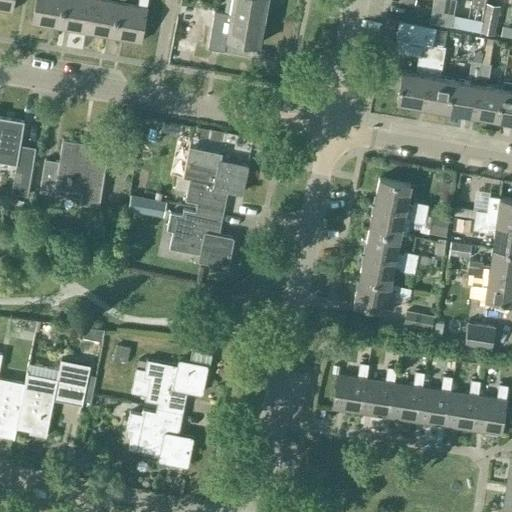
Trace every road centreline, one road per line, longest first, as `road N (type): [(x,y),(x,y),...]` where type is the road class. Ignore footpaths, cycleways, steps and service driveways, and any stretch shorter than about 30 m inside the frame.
road 1 (residential): [(250,511),(330,131)]
road 2 (residential): [(330,131),(0,73)]
road 3 (residential): [(191,511),(0,474)]
road 4 (residential): [(511,163),(330,131)]
road 5 (residential): [(330,131),(356,0)]
